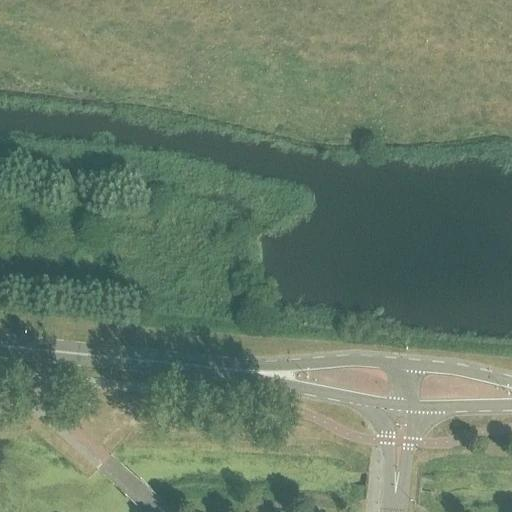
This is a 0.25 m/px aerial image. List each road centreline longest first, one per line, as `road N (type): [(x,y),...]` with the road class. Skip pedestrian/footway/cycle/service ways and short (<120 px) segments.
road 1 (tertiary): [(234,366),(0,344)]
road 2 (tertiary): [(234,366),(402,407)]
road 3 (tertiary): [(405,363),(234,366)]
